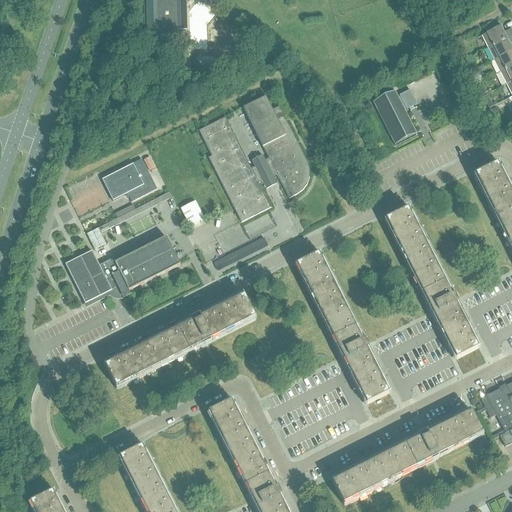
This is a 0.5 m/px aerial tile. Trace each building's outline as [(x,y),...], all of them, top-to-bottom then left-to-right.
[(186,13),(185,0),(146,0),(147,15),(151,15),(152,19),(147,19),(148,31),(152,31),(182,30),(182,29),(186,29),(186,18),(189,18),(190,49),(207,49),(206,25),(214,15),(198,1),(189,12),(189,13),(186,13)] [(482,36),(488,48),(511,35),(511,29),(503,34),(498,23),(486,29),(488,33),(482,36)] [(511,35),(488,48),(494,60),(511,51),(511,50),(509,45),(511,43),(511,35)] [(511,51),(494,60),(500,72),(511,66),(511,51)] [(511,66),(500,72),(507,84),(511,81),(511,66)] [(473,78),(477,85),(483,82),(480,75),(473,78)] [(373,103),(395,145),(416,135),(404,110),(406,109),(406,110),(417,105),(410,91),(399,96),(400,97),(398,98),(394,92),(373,103)] [(444,107),(453,103),(450,96),(440,99),(444,107)] [(209,159),(241,224),(271,209),(259,184),(260,183),(261,184),(262,185),(265,186),(267,186),(268,186),(272,183),(273,182),(274,181),(275,179),(275,177),(275,176),(289,199),(296,197),(302,191),(307,185),(309,178),(309,170),(307,163),(279,107),(272,111),(266,98),(243,109),(269,159),(265,161),(263,157),(252,163),(255,168),(251,169),(225,118),(199,131),(212,157),(209,159)] [(102,180),(113,202),(127,195),(132,203),(157,190),(142,160),(102,180)] [(511,195),(497,165),(475,176),(511,251),(511,195)] [(197,200),(182,207),(193,229),(208,222),(197,200)] [(114,215),(117,220),(135,211),(132,206),(114,215)] [(477,349),(407,210),(385,221),(430,309),(456,360),(477,349)] [(95,249),(107,245),(100,228),(89,233),(95,249)] [(92,252),(65,265),(85,305),(109,293),(110,293),(110,294),(111,295),(112,296),(113,297),(114,297),(114,298),(115,298),(116,298),(117,298),(118,298),(119,298),(123,296),(124,298),(125,298),(122,293),(128,290),(128,292),(180,266),(166,238),(116,263),(114,259),(99,266),(92,252)] [(214,260),(219,272),(271,251),(266,239),(214,260)] [(296,266),(344,360),(366,405),(388,394),(318,255),(296,266)] [(244,297),(118,360),(105,367),(116,389),(255,319),(244,297)] [(511,383),(485,398),(485,399),(479,402),(485,413),(491,410),(498,423),(506,419),(511,430),(511,431),(499,438),(505,449),(511,445),(511,383)] [(209,413),(256,506),(258,511),(286,511),(231,402),(209,413)] [(332,483),(343,505),(483,435),(471,413),(332,483)] [(119,458),(146,511),(174,511),(141,447),(119,458)] [(30,504),(34,511),(62,511),(52,492),(30,504)]
